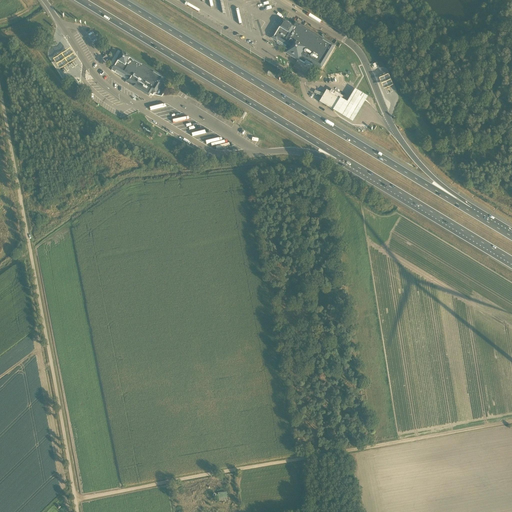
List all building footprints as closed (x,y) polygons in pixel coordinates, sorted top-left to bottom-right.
[(283,21),(278,30),(273,38),(278,41),(276,43),(288,50),(286,53),(292,57),(318,72),(333,46),(295,24),(293,27),(283,21)] [(144,91),(153,96),(164,78),(122,52),(121,53),(117,50),(109,64),(114,67),(111,71),(140,88),(139,90),(143,92),(144,91)] [(387,79),(378,83),(382,94),(392,91),(387,79)] [(327,90),(319,103),(332,110),(333,111),(340,100),(340,99),(342,96),(332,90),(330,92),(327,90)] [(367,99),(354,91),(351,97),(346,104),(340,100),(333,111),(332,113),(351,125),(356,116),(364,104),(367,99)]
